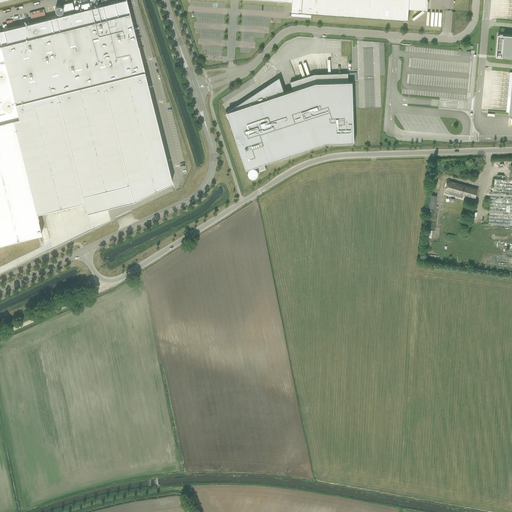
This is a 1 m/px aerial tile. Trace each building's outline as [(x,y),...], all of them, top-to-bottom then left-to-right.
[(0,244),(41,234),(38,219),(37,213),(83,201),(86,212),(133,201),(172,182),(125,0),(124,0),(3,30),(7,44),(1,45),(0,45),(0,244)] [(262,0),(292,2),(291,12),(408,20),(409,0),(262,0)] [(72,2),(62,5),(64,13),(74,10),(72,2)] [(428,25),(443,26),(443,12),(428,12),(428,25)] [(511,35),(498,34),(496,56),(511,57),(511,77),(509,115),(511,115),(511,35)] [(293,90),(285,93),(279,77),(238,105),(225,113),(230,122),(231,122),(246,169),(258,166),(260,171),(266,169),(264,164),(326,143),(354,142),(352,82),(349,82),(348,73),(314,74),(290,82),(293,90)] [(511,225),(511,165),(510,165),(510,180),(494,178),(494,188),(491,188),(488,224),(511,225)] [(447,181),(445,190),(475,199),(478,189),(447,181)]
